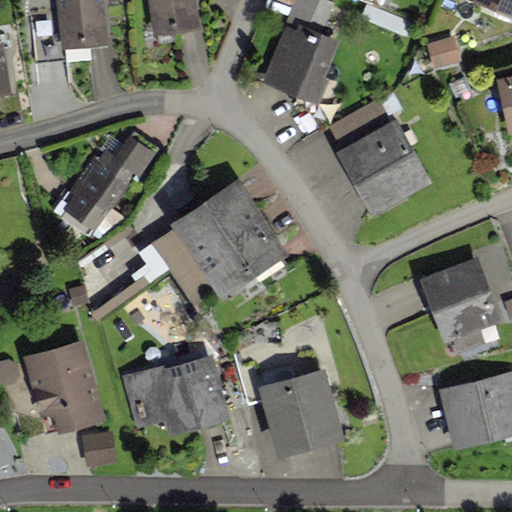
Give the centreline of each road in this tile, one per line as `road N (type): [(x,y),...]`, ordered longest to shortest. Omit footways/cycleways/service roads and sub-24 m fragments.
road 1 (residential): [(0,494),(411,493)]
road 2 (residential): [(411,493),(387,390),(343,272)]
road 3 (residential): [(0,145),(134,106),(210,106)]
road 4 (residential): [(343,272),(278,165),(210,106)]
road 5 (residential): [(511,199),(343,272)]
